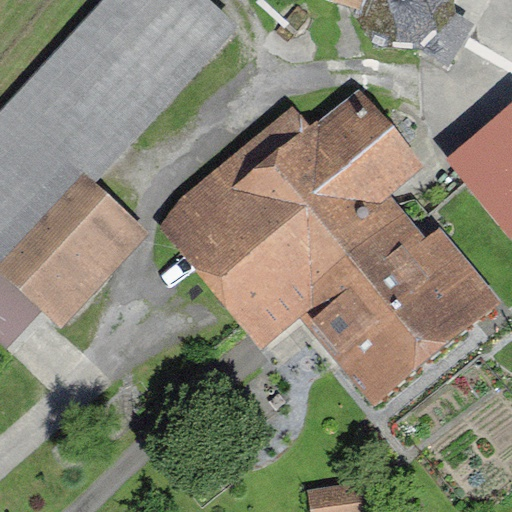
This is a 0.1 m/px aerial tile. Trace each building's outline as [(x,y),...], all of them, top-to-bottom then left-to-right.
[(123,0),(0,133),(0,262),(4,267),(80,187),(223,33),(187,0),(123,0)] [(327,0),(354,8),(364,31),(376,42),(391,49),(407,50),(423,46),(436,36),(446,23),(450,0),(327,0)] [(423,284),(361,209),(410,168),(363,111),(326,141),(321,135),(309,145),(290,122),(170,221),(265,337),(315,295),(384,379),(483,299),(452,261),(423,284)] [(511,141),(470,177),(511,225),(511,141)] [(125,228),(80,187),(4,267),(50,308),(125,228)] [(316,496),(318,511),(372,511),(369,489),(316,496)]
